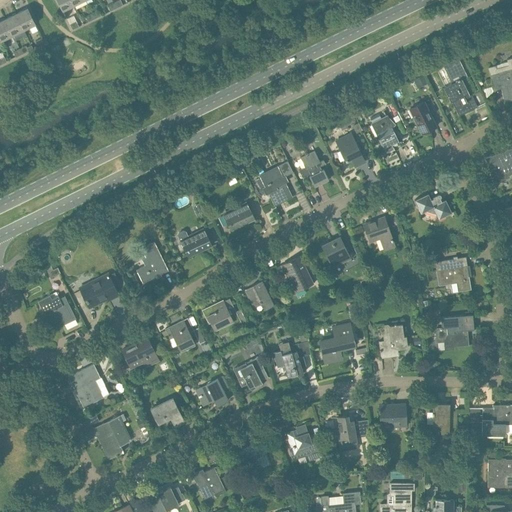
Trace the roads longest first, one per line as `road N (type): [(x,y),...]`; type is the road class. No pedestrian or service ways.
road 1 (secondary): [(0,237),(488,0)]
road 2 (secondary): [(423,0),(0,206)]
road 3 (residential): [(37,362),(454,146)]
road 4 (unclassified): [(97,486),(317,392),(502,382)]
road 5 (residential): [(502,382),(499,272),(454,146)]
road 6 (residential): [(97,486),(37,362)]
